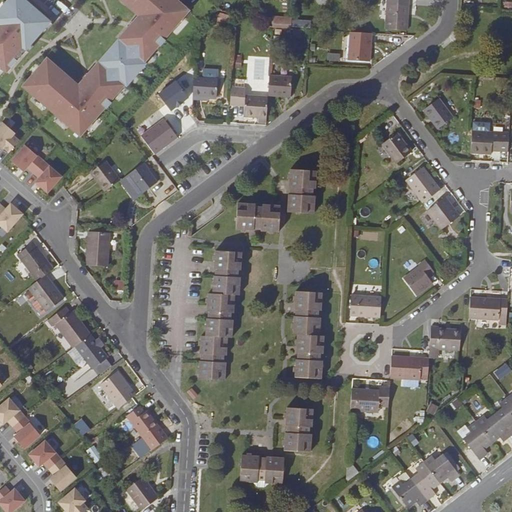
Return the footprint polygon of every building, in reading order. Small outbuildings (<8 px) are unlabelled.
[(40,17),(42,15),(25,0),(8,0),(5,4),(8,6),(0,15),(0,66),(6,72),(25,50),(23,48),(46,22),(40,17)] [(25,88),(80,136),(129,79),(131,80),(141,69),(139,67),(188,10),(176,0),(120,0),(142,18),(126,36),(116,47),(114,45),(103,57),(106,59),(81,88),(49,61),(43,67),(41,65),(29,79),(31,81),(25,88)] [(407,30),(408,0),(386,0),(386,29),(407,30)] [(278,16),(278,26),(291,26),(291,20),(292,17),(278,16)] [(369,62),(372,33),(350,32),(348,60),(369,62)] [(256,60),(255,79),(263,79),(265,60),(256,60)] [(291,96),(292,77),(269,75),(268,95),(291,96)] [(216,97),(217,78),(194,77),(193,95),(216,97)] [(267,122),(268,97),(245,96),(244,116),(259,117),(258,122),(267,122)] [(438,129),(453,117),(439,98),(424,110),(438,129)] [(155,154),(177,137),(164,119),(141,136),(155,154)] [(473,120),(473,129),(490,129),(490,121),(473,120)] [(15,133),(3,123),(0,125),(0,148),(1,149),(3,147),(9,153),(19,141),(13,135),(15,133)] [(508,151),(509,133),(493,132),(472,131),(470,152),(482,153),(491,154),(492,150),(508,151)] [(396,163),(412,152),(397,133),(382,144),(396,163)] [(450,141),(457,143),(459,134),(451,133),(450,141)] [(47,193),(61,176),(26,145),(11,161),(23,171),(27,167),(39,178),(35,182),(47,193)] [(105,191),(120,180),(106,161),(91,173),(105,191)] [(157,181),(143,163),(128,174),(142,193),(157,181)] [(440,189),(423,167),(406,180),(423,202),(440,189)] [(288,194),(287,212),(314,214),(315,195),(313,195),(313,188),(315,188),(316,170),(290,169),(289,180),(291,180),(290,190),(290,194),(288,194)] [(159,202),(178,192),(170,178),(152,188),(159,202)] [(441,230),(459,215),(445,197),(427,210),(441,230)] [(237,203),(236,229),(249,230),(250,229),(261,229),(261,231),(279,232),(280,205),(262,204),(262,207),(255,206),(255,204),(237,203)] [(22,214),(10,204),(5,209),(0,204),(0,225),(7,232),(22,214)] [(110,233),(89,231),(86,265),(107,266),(110,233)] [(53,269),(34,242),(17,254),(37,281),(46,275),(53,269)] [(199,361),(198,378),(225,380),(226,362),(223,362),(223,355),(226,355),(227,337),(232,337),(233,320),(230,319),(231,312),(233,313),(234,295),(239,295),(240,277),(238,277),(238,270),(241,270),(242,252),(215,250),(214,262),(216,262),(216,268),(215,272),(215,275),(213,275),(212,293),(208,293),(207,305),(209,305),(208,311),(208,314),(208,318),(206,318),(205,335),(201,335),(200,346),(202,346),(201,353),(201,356),(201,361),(199,361)] [(403,278),(417,296),(433,283),(427,275),(434,270),(425,260),(419,265),(420,266),(403,278)] [(63,298),(46,275),(37,281),(28,288),(30,290),(24,294),(40,316),(63,298)] [(296,359),(295,377),(321,378),(323,360),(320,360),(320,353),(323,353),(324,335),(320,335),(321,317),(318,317),(319,310),(321,310),(322,292),(296,291),(295,301),(296,301),(296,309),(296,311),(296,316),(294,316),(294,317),(293,334),(297,334),(297,348),(298,348),(298,352),(298,353),(297,359),(296,359)] [(380,317),(381,297),(351,295),(350,316),(380,317)] [(506,325),(508,299),(470,297),(469,318),(498,320),(498,324),(506,325)] [(91,335),(73,311),(70,313),(65,307),(48,320),(52,326),(55,324),(73,348),(75,346),(91,335)] [(459,349),(461,329),(438,328),(438,327),(431,326),(430,350),(429,357),(437,357),(438,348),(459,349)] [(108,357),(91,335),(75,346),(93,369),(108,357)] [(428,375),(429,358),(391,356),(390,378),(420,379),(421,375),(428,375)] [(136,395),(117,371),(100,384),(119,408),(136,395)] [(388,406),(389,388),(379,387),(379,391),(352,389),(351,410),(378,411),(379,405),(388,406)] [(188,391),(194,398),(198,395),(192,388),(188,391)] [(138,397),(133,401),(137,406),(142,402),(138,397)] [(0,420),(3,424),(7,421),(18,433),(14,437),(24,449),(40,435),(9,398),(0,406),(0,420)] [(495,414),(511,435),(511,434),(511,402),(508,398),(499,404),(502,408),(495,414)] [(140,406),(127,415),(152,450),(167,438),(147,410),(144,412),(140,406)] [(285,432),(284,450),(310,452),(312,434),(309,434),(309,427),(312,427),(313,409),(287,407),(286,418),(286,420),(287,420),(287,432),(285,432)] [(476,422),(492,442),(499,436),(503,441),(511,435),(495,414),(488,420),(484,416),(476,422)] [(83,435),(91,427),(81,417),(73,424),(83,435)] [(484,448),(492,442),(476,422),(468,429),(471,433),(463,439),(479,460),(488,453),(484,448)] [(414,432),(407,435),(412,445),(419,442),(414,432)] [(370,448),(379,446),(376,436),(367,439),(370,448)] [(45,441),(29,455),(39,467),(44,463),(54,476),(50,479),(60,491),(76,477),(45,441)] [(93,446),(87,450),(96,462),(101,458),(93,446)] [(424,463),(440,483),(447,477),(451,482),(460,475),(443,454),(436,460),(433,456),(424,463)] [(241,455),(240,481),(254,482),(258,487),(265,487),(269,483),(283,484),(284,457),(271,457),(270,458),(267,458),(263,457),(259,457),(246,456),(246,455),(241,455)] [(440,483),(424,463),(416,469),(419,473),(412,479),(428,500),(436,494),(432,489),(440,483)] [(412,479),(405,471),(397,477),(401,481),(392,488),(407,508),(415,501),(420,507),(428,500),(412,479)] [(126,489),(142,510),(159,498),(143,477),(126,489)] [(0,504),(6,511),(12,511),(25,501),(15,489),(10,493),(5,486),(0,490),(0,504)] [(59,502),(66,511),(84,511),(88,509),(83,503),(85,500),(75,489),(59,502)]
